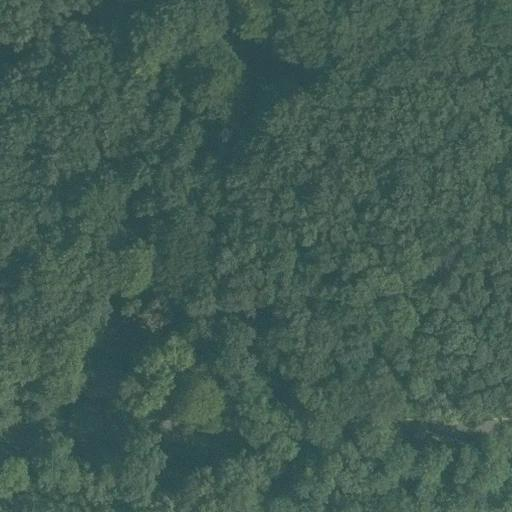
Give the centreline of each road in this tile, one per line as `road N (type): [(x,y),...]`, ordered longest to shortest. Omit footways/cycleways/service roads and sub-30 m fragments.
road 1 (track): [(120,186),(166,203),(227,281),(284,300),(387,283),(511,236)]
road 2 (track): [(53,431),(53,399),(120,186)]
